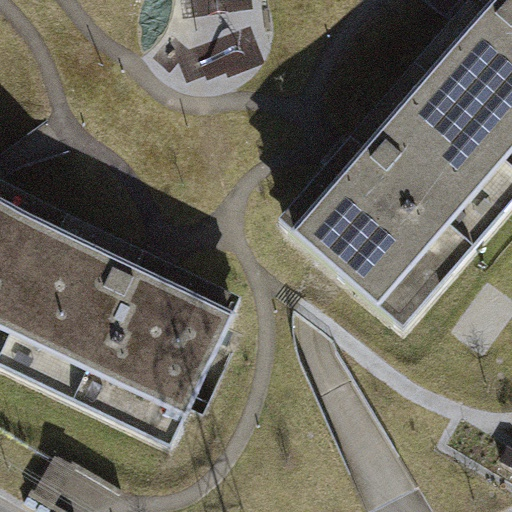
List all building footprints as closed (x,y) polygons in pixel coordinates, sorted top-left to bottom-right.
[(497,120),(511,132),(511,0),(494,0),(464,36),(472,42),(460,55),(452,49),(427,79),(466,113),(457,123),(478,142),(497,120)] [(314,209),(290,236),(395,327),(420,299),(407,288),(431,261),(444,272),(496,212),(483,201),(507,173),(511,178),(511,132),(497,120),(478,142),(457,123),(466,113),(427,79),(401,108),(408,114),(398,126),(391,120),(335,185),(342,191),(321,214),(314,209)] [(0,219),(0,325),(47,245),(0,219)] [(216,343),(47,245),(0,325),(0,397),(137,478),(216,343)] [(511,452),(508,450),(500,464),(511,469),(511,452)]
